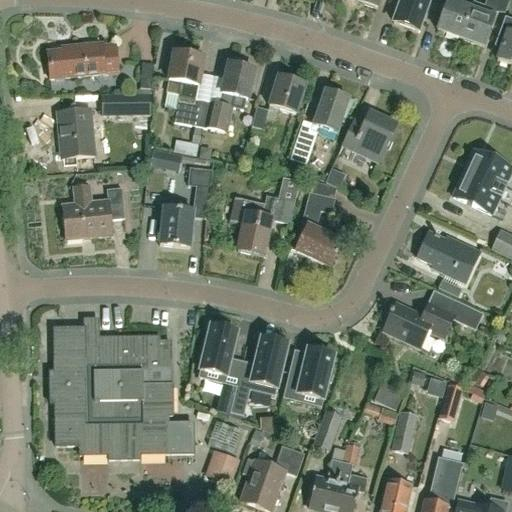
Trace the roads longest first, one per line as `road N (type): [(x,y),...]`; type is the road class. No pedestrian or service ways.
road 1 (residential): [(0,292),(134,287),(303,319),(330,317),(361,288),(453,91)]
road 2 (residential): [(453,91),(278,32),(104,0)]
road 3 (residential): [(0,488),(10,448),(0,307)]
